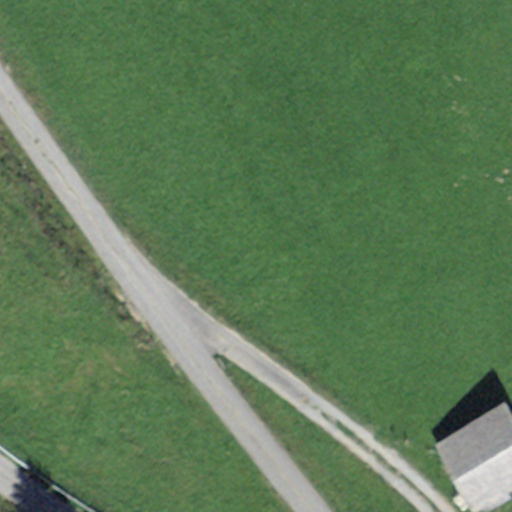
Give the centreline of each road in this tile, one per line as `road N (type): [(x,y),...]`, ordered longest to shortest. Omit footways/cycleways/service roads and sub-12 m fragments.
road 1 (unclassified): [(0,94),(144,304),(310,511)]
road 2 (track): [(438,511),(373,447),(242,353),(144,304)]
